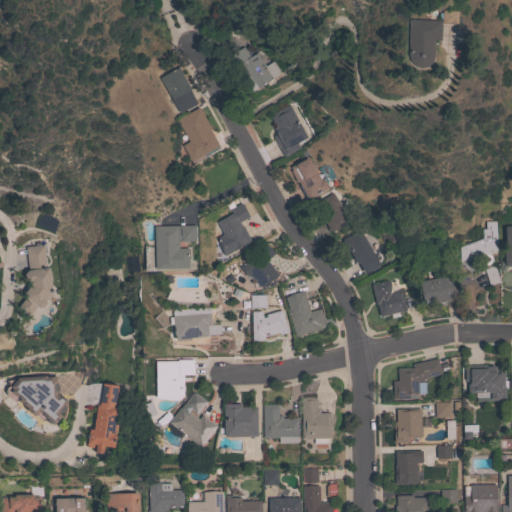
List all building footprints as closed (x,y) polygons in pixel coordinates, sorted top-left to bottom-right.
[(408,19),(441,20),(441,13),(456,14),(456,23),(441,23),(440,40),(434,40),(433,56),(432,60),(429,64),(426,67),(421,68),(417,67),(413,66),(408,61),(407,57),(407,55),(408,19)] [(229,56),(243,47),(250,57),(256,52),(265,65),(272,60),(280,72),(251,91),(229,56)] [(159,77),(177,67),(197,102),(179,112),(159,77)] [(303,139),(304,141),(299,144),(297,142),(296,142),(299,148),(283,156),(272,136),(276,134),(273,128),(275,127),(269,115),(289,104),(306,137),(303,139)] [(210,129),(209,129),(218,146),(190,161),(181,145),(188,141),(176,119),(199,107),(210,129)] [(298,181),(296,182),(290,170),(291,170),(289,167),(307,157),(319,179),(322,177),(328,187),(307,198),(298,181)] [(338,201),(336,202),(348,221),(330,232),(312,205),(332,192),(338,201)] [(238,222),(241,227),(243,226),(251,242),(245,245),(245,244),(224,255),(218,245),(219,244),(216,238),(222,234),(216,221),(232,213),(230,209),(241,202),(249,217),(238,222)] [(481,229),(485,229),(485,221),(495,221),(496,249),(487,249),(487,252),(482,252),(459,261),(458,246),(482,238),(481,229)] [(194,225),(195,241),(177,241),(178,248),(187,248),(188,268),(154,269),(153,226),(194,225)] [(503,246),(505,246),(504,226),(511,225),(511,266),(504,266),(503,246)] [(364,273),(358,263),(356,264),(348,250),(347,251),(340,239),(359,229),(379,265),(364,273)] [(277,274),(260,288),(252,278),(251,278),(248,274),(246,275),(239,266),(243,263),(243,264),(257,253),(254,249),(264,241),(274,254),(266,260),(277,274)] [(44,300),(45,303),(42,307),(37,308),(36,307),(29,316),(17,306),(24,298),(25,289),(29,285),(28,280),(24,279),(24,274),(26,270),(28,270),(25,247),(43,245),(46,268),(48,267),(51,291),(44,300)] [(483,269),(494,265),(499,282),(488,285),(486,279),(483,269)] [(423,304),(419,281),(453,274),(455,286),(457,297),(423,304)] [(405,310),(379,316),(376,304),(375,304),(370,284),(388,280),(390,291),(400,289),(405,310)] [(319,308),(324,324),(318,325),(319,329),(294,336),(286,308),(291,306),(287,294),(303,290),(309,311),(319,308)] [(249,294),(264,294),(264,308),(249,308),(249,294)] [(174,335),(173,335),(172,324),(169,324),(168,317),(172,317),(171,315),(174,315),(174,310),(186,309),(186,314),(196,313),(196,307),(208,306),(208,313),(209,313),(210,323),(206,323),(206,325),(223,324),(224,334),(206,335),(206,336),(189,337),(189,340),(175,341),(174,335)] [(280,310),(286,332),(278,334),(278,332),(263,336),(263,340),(252,341),(250,311),(261,311),(261,316),(265,316),(265,314),(280,310)] [(412,364),(436,358),(440,373),(422,378),(422,383),(417,383),(417,394),(416,394),(416,397),(409,397),(409,399),(392,399),(392,381),(397,381),(397,368),(413,368),(412,364)] [(155,361),(177,361),(177,360),(192,359),(193,377),(182,377),(183,395),(175,400),(155,397),(155,361)] [(495,400),(491,400),(489,399),(489,397),(474,397),(474,393),(467,393),(467,381),(465,381),(465,366),(485,365),(485,366),(494,366),(494,369),(503,369),(503,386),(504,386),(504,398),(497,398),(495,400)] [(46,381),(4,381),(5,405),(18,405),(18,414),(32,414),(32,424),(49,424),(49,416),(56,416),(56,403),(47,403),(46,381)] [(112,447),(103,446),(102,449),(101,449),(101,450),(95,449),(95,448),(85,446),(88,429),(92,430),(96,402),(98,402),(101,383),(117,386),(114,407),(116,408),(113,424),(116,425),(112,447)] [(216,426),(199,447),(167,422),(179,407),(180,407),(191,393),(195,392),(206,401),(196,415),(189,410),(188,411),(197,419),(201,414),(216,426)] [(300,398),(303,398),(303,397),(312,397),(312,398),(316,397),(316,409),(318,409),(319,412),(329,412),(329,416),(330,416),(330,419),(329,419),(329,438),(326,438),(326,443),(312,443),(312,439),(303,439),(303,438),(301,438),(300,398)] [(434,417),(434,402),(449,402),(449,417),(434,417)] [(222,404),(240,404),(240,407),(255,407),(256,436),(223,437),(222,404)] [(261,404),(277,404),(277,416),(281,416),(281,418),(297,418),(297,437),(296,438),(296,443),(278,443),(277,438),(262,438),(261,404)] [(420,408),(420,436),(407,437),(407,442),(393,442),(393,422),(395,422),(395,409),(420,408)] [(435,458),(435,445),(449,445),(450,458),(435,458)] [(421,450),(421,462),(415,462),(415,472),(416,472),(416,480),(415,480),(415,484),(394,484),(393,464),(394,464),(394,451),(421,450)] [(301,469),(316,468),(317,482),(302,483),(301,469)] [(262,485),(262,470),(276,470),(277,485),(262,485)] [(511,475),(511,511),(500,511),(500,505),(506,505),(506,475),(511,475)] [(146,511),(146,509),(148,509),(147,482),(160,482),(160,483),(171,483),(171,490),(182,490),(182,507),(167,507),(167,511),(162,511),(146,511)] [(495,484),(495,510),(496,510),(496,511),(463,511),(463,486),(469,486),(469,484),(495,484)] [(301,511),(301,486),(318,485),(318,502),(329,502),(329,511),(301,511)] [(439,503),(439,489),(455,489),(455,503),(439,503)] [(186,511),(186,502),(202,501),(202,491),(221,491),(221,511),(186,511)] [(120,511),(105,511),(105,493),(137,493),(138,511),(120,511)] [(0,511),(0,497),(14,497),(14,494),(33,494),(33,496),(39,496),(39,507),(40,507),(40,511),(0,511)] [(224,511),(224,495),(232,495),(232,498),(240,497),(240,501),(259,500),(259,511),(224,511)] [(395,511),(395,495),(412,495),(412,497),(427,497),(427,511),(395,511)] [(267,511),(267,498),(299,497),(299,511),(267,511)] [(54,511),(54,498),(83,498),(83,510),(84,510),(84,511),(54,511)]
